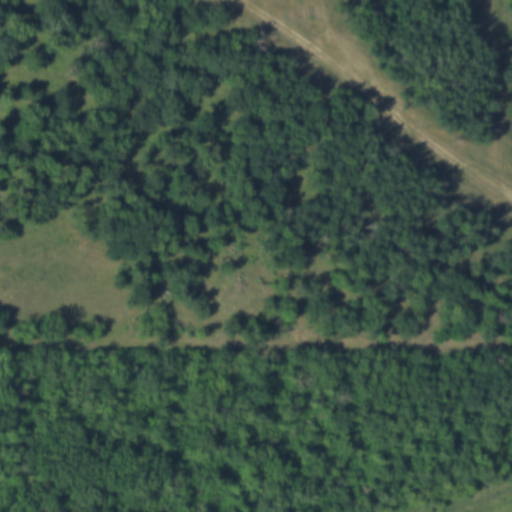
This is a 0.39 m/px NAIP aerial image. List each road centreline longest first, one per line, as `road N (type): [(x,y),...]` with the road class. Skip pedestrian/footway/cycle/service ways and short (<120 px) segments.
road 1 (track): [(511,204),(240,0)]
road 2 (track): [(500,196),(488,0)]
